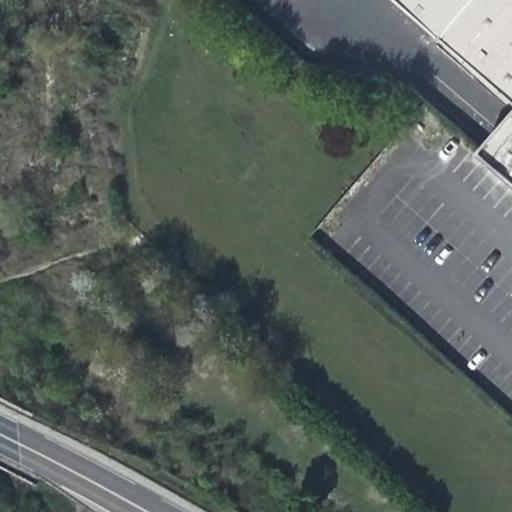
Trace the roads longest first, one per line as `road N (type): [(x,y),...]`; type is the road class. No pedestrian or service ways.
road 1 (trunk): [(173,511),(0,413)]
road 2 (trunk): [(0,439),(128,511)]
